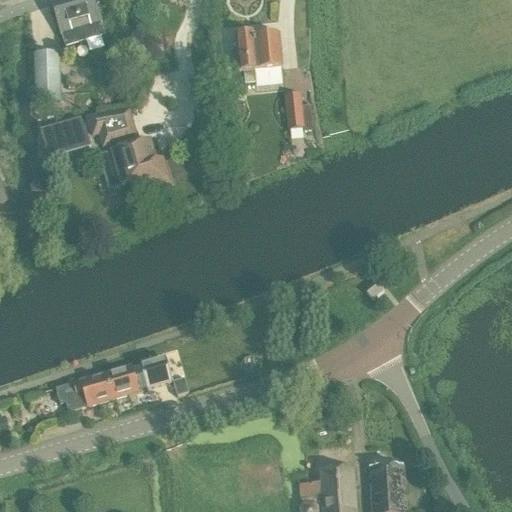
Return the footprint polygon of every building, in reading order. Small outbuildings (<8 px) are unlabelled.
[(66,50),(105,37),(93,0),(75,0),(52,7),(66,50)] [(255,39),(254,35),(234,37),(238,75),(243,74),(244,86),(255,85),(254,73),(282,70),(278,37),(255,39)] [(60,56),(36,57),(37,64),(39,106),(61,105),(60,56)] [(299,96),(284,98),(287,127),(288,135),(305,133),(305,134),(313,133),(312,126),(311,109),(300,110),(299,96)] [(128,114),(88,120),(93,138),(99,136),(103,148),(119,143),(121,150),(112,152),(122,186),(130,184),(132,191),(143,188),(143,185),(166,179),(161,161),(153,163),(146,142),(131,147),(129,140),(135,138),(128,114)] [(40,131),(48,159),(61,156),(53,128),(40,131)] [(366,295),(372,303),(383,294),(377,287),(366,295)] [(133,371),(107,379),(114,401),(139,394),(139,392),(146,390),(147,392),(172,384),(165,362),(140,369),(141,370),(139,371),(133,373),(133,371)] [(75,388),(58,393),(62,406),(67,405),(70,414),(88,409),(114,401),(107,379),(75,388)] [(177,399),(191,395),(186,381),(172,385),(177,399)] [(6,419),(0,420),(0,434),(9,432),(6,419)] [(371,511),(408,511),(405,466),(368,469),(371,511)] [(357,511),(354,471),(316,474),(316,484),(299,485),(300,503),(316,502),(316,507),(305,508),(302,511),(357,511)]
